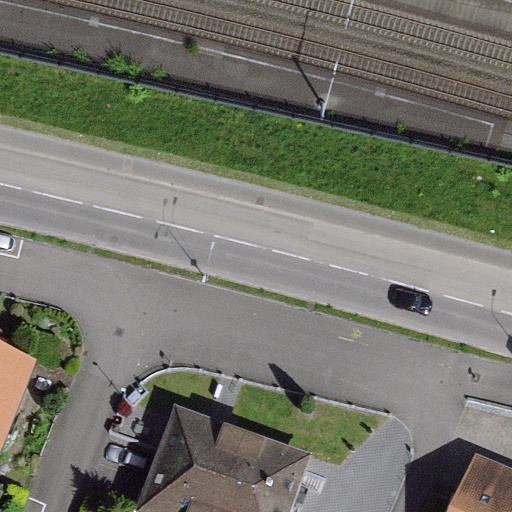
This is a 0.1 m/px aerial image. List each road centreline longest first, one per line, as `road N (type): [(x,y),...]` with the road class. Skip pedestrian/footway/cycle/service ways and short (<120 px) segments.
road 1 (primary): [(0,202),(511,344)]
road 2 (residential): [(511,405),(286,370),(139,328)]
road 3 (residential): [(139,328),(60,511)]
road 4 (unknown): [(455,329),(396,511)]
road 5 (residential): [(139,328),(0,289)]
